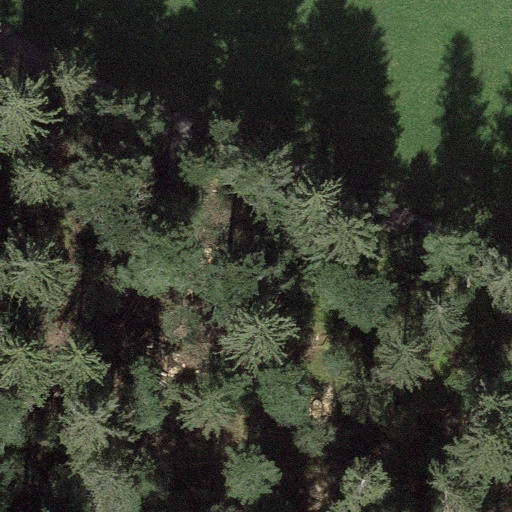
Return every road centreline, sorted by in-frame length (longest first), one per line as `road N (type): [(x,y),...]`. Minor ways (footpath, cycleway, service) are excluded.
road 1 (track): [(511,270),(63,59)]
road 2 (track): [(63,59),(0,203)]
